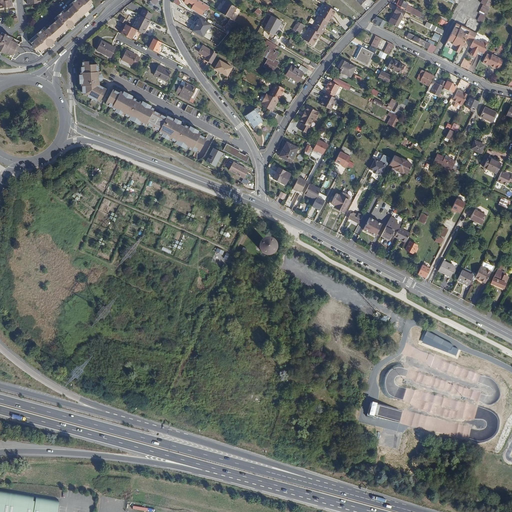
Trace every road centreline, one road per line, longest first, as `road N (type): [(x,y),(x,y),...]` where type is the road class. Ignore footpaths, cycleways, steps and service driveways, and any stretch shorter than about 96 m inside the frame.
road 1 (trunk): [(393,508),(0,399)]
road 2 (trunk): [(0,410),(353,506)]
road 3 (trunk): [(0,452),(159,462),(353,506)]
road 4 (secondary): [(511,335),(259,204)]
road 5 (trunk): [(393,508),(142,424)]
road 6 (secondary): [(259,204),(94,139)]
road 7 (residential): [(259,163),(318,69),(361,23)]
road 8 (residential): [(361,23),(511,92)]
road 9 (trunk): [(142,424),(43,381),(0,347)]
road 10 (residential): [(253,147),(114,80)]
road 11 (trunk): [(142,424),(0,385)]
